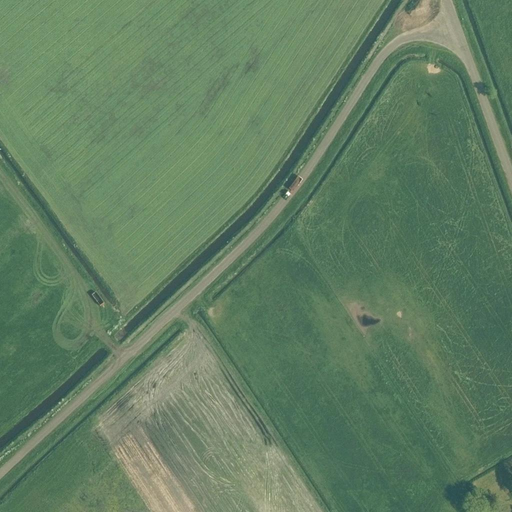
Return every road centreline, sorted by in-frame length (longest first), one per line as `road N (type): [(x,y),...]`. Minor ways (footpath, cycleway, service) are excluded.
road 1 (unclassified): [(0,472),(269,218),(393,45),(457,29)]
road 2 (unclassified): [(511,181),(457,29)]
